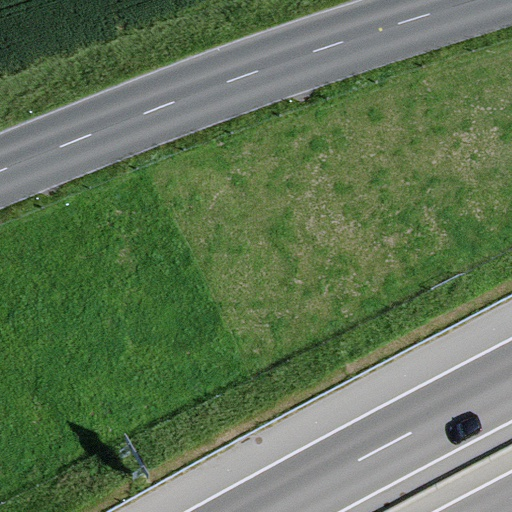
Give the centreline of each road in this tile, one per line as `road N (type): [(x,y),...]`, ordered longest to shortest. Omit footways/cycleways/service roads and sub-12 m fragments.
road 1 (primary): [(0,170),(243,75),(473,0)]
road 2 (motorway): [(511,379),(262,511)]
